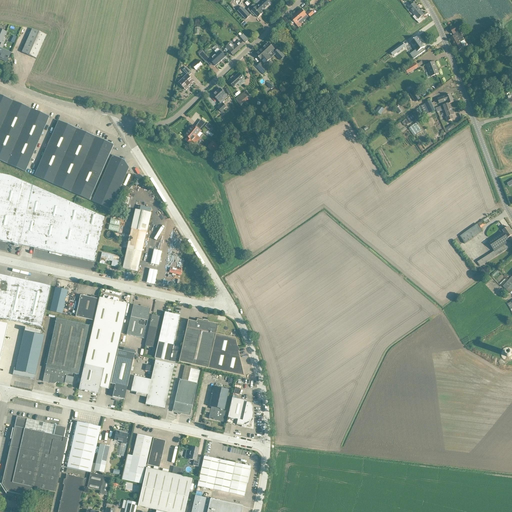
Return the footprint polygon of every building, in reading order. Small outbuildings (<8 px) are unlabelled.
[(232,2),(233,4),(232,5),(235,10),(237,8),(240,6),(243,4),(242,3),(245,1),(244,0),(232,0),(231,1),(232,2)] [(256,7),(262,14),(263,14),(261,12),(271,3),(268,0),(260,0),(255,5),(254,4),(253,4),(256,7)] [(414,3),(410,6),(409,8),(415,15),(413,17),(416,21),(417,21),(419,24),(425,19),(422,16),(424,15),(414,3)] [(258,18),(262,14),(256,7),(253,4),(248,10),(254,16),(255,15),(258,18)] [(250,16),(242,7),(238,11),(246,20),(250,16)] [(306,16),(304,13),(301,10),(291,18),(299,27),(302,25),(299,22),(306,16)] [(461,22),(454,26),(450,28),(454,36),(450,39),(457,51),(462,49),(459,43),(465,40),(460,31),(464,28),(461,22)] [(435,23),(428,26),(432,36),(439,33),(435,23)] [(32,29),(22,52),(36,59),(46,35),(32,29)] [(248,40),(245,37),(243,34),(240,37),(245,43),(248,40)] [(417,37),(410,42),(416,50),(410,54),(414,59),(425,51),(423,48),(425,47),(417,37)] [(244,45),(241,42),(235,47),(231,42),(225,47),(233,55),(244,45)] [(266,46),(262,49),(271,59),(272,59),(276,55),(280,61),(285,56),(279,49),(276,52),(274,50),(275,49),(272,47),(269,43),(268,43),(267,43),(266,45),(266,46)] [(402,43),(390,52),(391,53),(393,56),(405,47),(402,43)] [(0,48),(0,57),(7,61),(10,53),(0,48)] [(271,59),(262,49),(256,55),(259,58),(261,61),(261,63),(256,67),(263,75),(268,70),(264,65),(266,64),(266,65),(271,60),(271,59)] [(203,51),(199,55),(206,63),(210,60),(203,51)] [(225,57),(222,53),(221,52),(218,55),(217,54),(210,60),(215,66),(225,57)] [(196,70),(202,65),(199,60),(192,66),(196,70)] [(434,62),(429,64),(427,65),(431,76),(438,74),(434,62)] [(416,63),(405,69),(408,74),(418,67),(416,63)] [(192,74),(188,70),(186,67),(183,70),(187,75),(179,83),(180,84),(180,85),(181,86),(181,85),(185,89),(193,81),(189,76),(192,74)] [(243,77),(239,73),(239,74),(237,74),(236,75),(236,76),(234,78),(233,78),(228,82),(232,85),(234,88),(238,84),(237,82),(243,77)] [(228,97),(224,92),(220,89),(213,96),(216,99),(221,104),(217,108),(221,112),(226,107),(223,103),(225,101),(224,101),(228,97)] [(416,91),(411,94),(416,102),(421,98),(416,91)] [(249,96),(246,92),(235,100),(240,106),(243,103),(242,101),(249,96)] [(0,128),(12,101),(0,95),(0,128)] [(450,104),(453,102),(451,95),(443,97),(438,99),(439,104),(447,101),(448,104),(450,104)] [(398,98),(394,101),(398,107),(402,105),(398,98)] [(425,104),(421,106),(425,113),(423,114),(423,116),(435,110),(430,100),(424,103),(425,104)] [(0,161),(7,164),(31,109),(12,101),(0,128),(0,161)] [(454,115),(450,104),(448,104),(443,106),(447,117),(446,117),(447,121),(453,119),(452,115),(454,115)] [(31,109),(7,164),(25,172),(43,130),(49,117),(31,109)] [(113,145),(72,127),(58,121),(53,133),(34,176),(89,200),(113,145)] [(413,125),(417,133),(425,130),(421,122),(413,125)] [(201,131),(194,126),(186,136),(188,137),(185,140),(190,144),(192,141),(196,144),(200,138),(197,136),(201,131)] [(212,152),(218,146),(212,142),(207,148),(212,152)] [(112,156),(110,160),(92,202),(110,210),(128,168),(124,161),(112,156)] [(0,241),(94,262),(95,260),(96,261),(96,259),(95,258),(104,218),(32,186),(10,177),(0,174),(0,241)] [(122,269),(137,272),(140,257),(142,258),(143,253),(141,252),(150,213),(136,210),(129,239),(127,239),(126,242),(128,242),(122,269)] [(477,224),(460,237),(465,244),(482,231),(477,224)] [(500,233),(487,242),(494,251),(494,252),(509,242),(510,241),(507,239),(511,235),(511,232),(508,227),(505,229),(503,226),(498,230),(499,230),(498,230),(500,233)] [(494,251),(477,262),(480,266),(511,245),(509,242),(494,252),(494,251)] [(157,248),(154,262),(162,264),(165,250),(157,248)] [(115,259),(115,264),(121,265),(122,259),(116,258),(117,253),(111,252),(110,259),(115,259)] [(50,287),(0,275),(0,318),(41,328),(50,287)] [(511,276),(503,287),(511,294),(511,293),(511,276)] [(55,288),(54,293),(50,311),(62,314),(67,290),(55,288)] [(80,295),(79,300),(75,317),(93,321),(97,302),(98,297),(91,296),(90,298),(80,295)] [(110,385),(117,350),(128,304),(99,298),(79,389),(98,394),(100,387),(109,389),(110,385)] [(133,305),(132,310),(126,335),(143,339),(150,309),(133,305)] [(180,316),(164,313),(158,342),(173,346),(180,316)] [(149,347),(156,316),(152,315),(145,346),(149,347)] [(156,316),(149,347),(154,348),(161,317),(159,316),(159,317),(157,316),(156,316)] [(56,319),(47,359),(43,382),(54,384),(57,383),(64,384),(65,383),(72,385),(74,374),(78,375),(89,326),(56,319)] [(218,325),(213,324),(208,322),(207,323),(203,322),(203,321),(197,320),(196,322),(188,320),(179,362),(244,377),(235,339),(215,334),(218,325)] [(34,380),(40,355),(44,336),(40,335),(41,331),(24,328),(16,368),(14,368),(13,375),(34,380)] [(173,346),(158,342),(154,359),(169,362),(172,350),(173,346)] [(118,350),(116,357),(110,384),(115,385),(112,397),(124,400),(134,354),(118,350)] [(172,350),(169,362),(176,363),(178,352),(172,350)] [(134,376),(132,386),(131,391),(147,395),(145,405),(165,409),(175,365),(155,361),(151,380),(134,376)] [(190,369),(187,381),(179,380),(172,411),(190,415),(200,371),(190,369)] [(211,407),(210,414),(208,419),(223,422),(224,417),(225,411),(224,411),(228,390),(214,387),(209,407),(211,407)] [(247,401),(243,400),(232,398),(228,413),(226,424),(231,425),(232,419),(237,420),(236,425),(241,426),(241,427),(244,428),(245,427),(252,429),(253,404),(247,403),(247,401)] [(8,454),(61,466),(67,439),(63,438),(66,428),(56,425),(56,426),(44,423),(17,417),(14,429),(13,429),(13,428),(12,428),(10,439),(12,439),(8,454)] [(77,422),(76,427),(67,468),(90,473),(100,427),(77,422)] [(116,431),(115,436),(114,440),(126,443),(128,435),(120,433),(120,432),(116,431)] [(126,464),(122,480),(141,484),(143,476),(147,461),(151,443),(152,438),(137,435),(136,440),(132,456),(128,455),(126,464)] [(153,438),(152,443),(147,465),(159,468),(165,441),(153,438)] [(100,444),(94,471),(104,473),(110,447),(100,444)] [(186,454),(189,455),(188,459),(194,461),(193,466),(198,467),(200,458),(197,457),(199,449),(194,448),(192,448),(192,447),(191,447),(190,452),(186,451),(186,454)] [(55,493),(61,466),(8,454),(2,484),(0,484),(6,494),(6,493),(7,492),(30,497),(32,487),(55,493)] [(250,467),(235,463),(219,460),(204,457),(197,486),(244,497),(250,467)] [(182,476),(184,469),(173,467),(172,473),(182,476)] [(184,511),(192,479),(169,473),(146,468),(138,506),(156,511),(155,511),(184,511)] [(107,496),(112,478),(90,473),(87,488),(100,491),(99,494),(107,496)] [(78,511),(86,479),(66,475),(59,509),(58,511),(78,511)] [(28,507),(49,511),(50,511),(55,493),(32,488),(28,507)] [(195,496),(191,511),(241,511),(242,507),(210,499),(207,499),(195,496)] [(127,501),(124,511),(135,511),(137,503),(127,501)]
